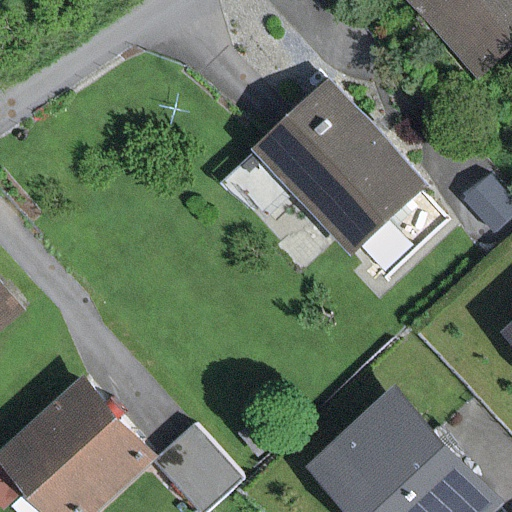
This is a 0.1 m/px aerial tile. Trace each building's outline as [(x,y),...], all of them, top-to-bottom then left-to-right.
[(511,51),(511,0),(412,0),(482,78),(511,51)] [(427,189),(328,88),(260,155),(359,256),(427,189)] [(0,330),(19,312),(0,291),(0,330)] [(98,511),(155,462),(85,384),(3,456),(53,511),(98,511)] [(399,387),(313,467),(354,511),(496,511),(507,503),(399,387)] [(240,472),(197,427),(163,458),(206,503),(240,472)]
